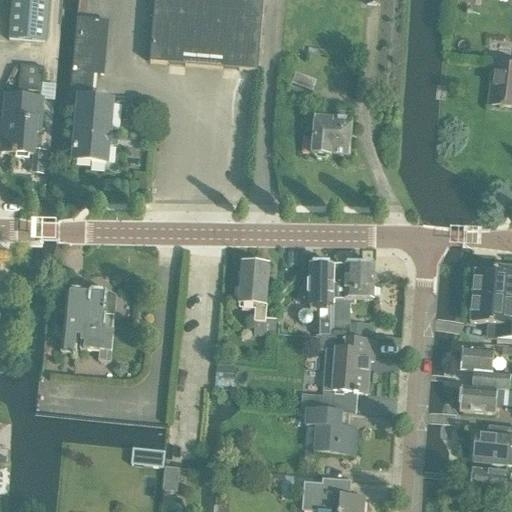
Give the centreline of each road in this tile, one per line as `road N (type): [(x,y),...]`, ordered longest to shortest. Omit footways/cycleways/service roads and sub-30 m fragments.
road 1 (unclassified): [(423,238),(0,230)]
road 2 (residential): [(402,511),(423,238)]
road 3 (unknown): [(261,236),(280,0)]
